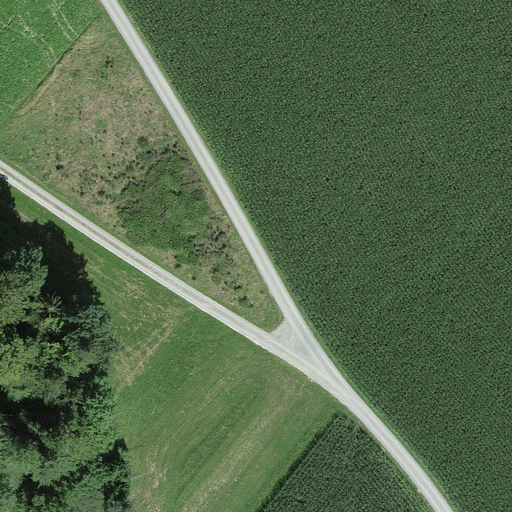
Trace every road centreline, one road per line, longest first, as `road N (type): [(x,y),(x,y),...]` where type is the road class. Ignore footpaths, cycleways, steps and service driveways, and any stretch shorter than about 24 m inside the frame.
road 1 (unclassified): [(443,511),(325,374),(104,0)]
road 2 (track): [(325,374),(0,166)]
